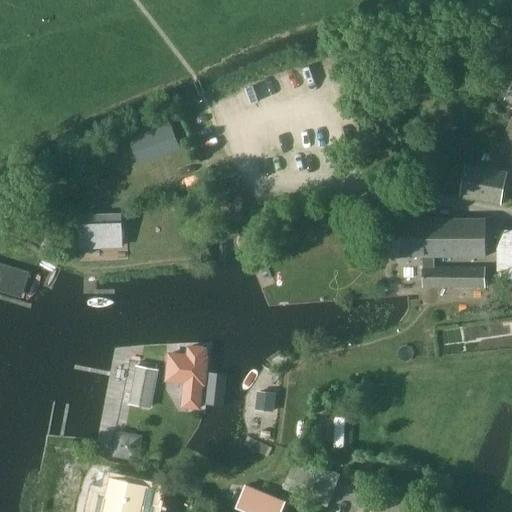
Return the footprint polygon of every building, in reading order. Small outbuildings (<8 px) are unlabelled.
[(511,116),(497,147),(511,154),(511,116)] [(171,124),(132,139),(138,156),(162,147),(164,155),(180,149),(171,124)] [(502,203),(508,174),(468,166),(462,196),(502,203)] [(240,179),(218,183),(223,215),(245,211),(240,179)] [(0,195),(0,215),(11,217),(14,198),(0,195)] [(122,214),(83,216),(83,237),(92,237),(92,246),(123,245),(122,214)] [(423,258),(423,267),(431,267),(435,267),(435,257),(485,257),(486,218),(424,217),(383,217),(383,257),(423,258)] [(511,229),(497,230),(497,278),(511,277),(511,229)] [(0,290),(22,298),(30,272),(0,262),(0,290)] [(485,287),(486,267),(435,267),(431,267),(423,267),(422,287),(442,287),(485,287)] [(186,382),(184,397),(188,398),(187,407),(200,408),(202,384),(205,384),(208,358),(206,357),(207,349),(189,347),(189,356),(170,354),(167,380),(186,382)] [(159,370),(137,366),(130,403),(152,408),(159,370)] [(206,404),(224,406),(228,374),(210,372),(206,404)] [(273,410),(274,395),(259,393),(257,408),(273,410)] [(355,457),(355,396),(313,396),(313,444),(328,444),(328,457),(355,457)] [(138,461),(142,435),(118,431),(114,457),(138,461)] [(284,487),(327,506),(341,475),(297,456),(284,487)] [(91,511),(99,465),(75,461),(66,511),(91,511)] [(96,495),(91,511),(158,511),(159,510),(155,509),(159,490),(111,480),(107,498),(96,495)] [(239,507),(252,511),(281,511),(286,501),(247,485),(239,507)] [(407,511),(410,500),(375,493),(371,511),(407,511)]
